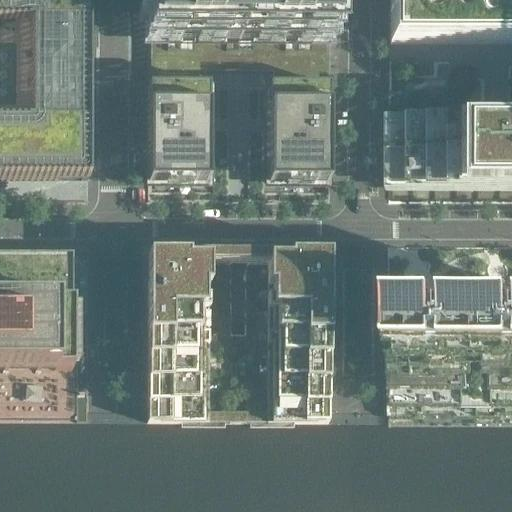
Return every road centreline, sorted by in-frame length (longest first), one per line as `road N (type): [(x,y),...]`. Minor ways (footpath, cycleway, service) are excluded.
road 1 (residential): [(358,230),(336,264),(337,398),(379,398),(378,264)]
road 2 (residential): [(358,230),(114,229)]
road 3 (residential): [(357,0),(358,230)]
road 4 (residential): [(116,0),(114,229)]
road 5 (residential): [(511,230),(358,230)]
